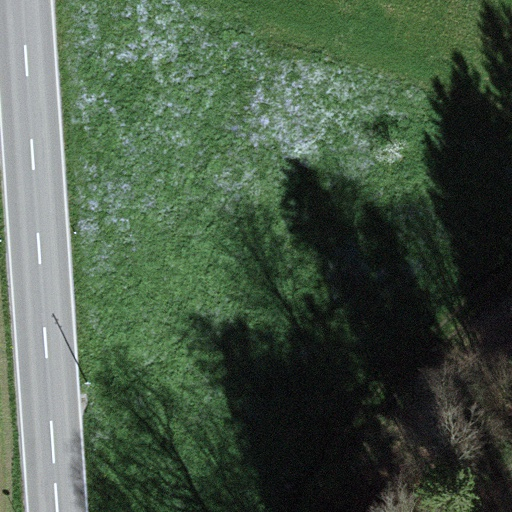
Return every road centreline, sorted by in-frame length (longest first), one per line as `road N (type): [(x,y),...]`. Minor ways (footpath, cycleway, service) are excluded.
road 1 (tertiary): [(56,511),(16,0)]
road 2 (track): [(355,511),(417,382),(511,306)]
